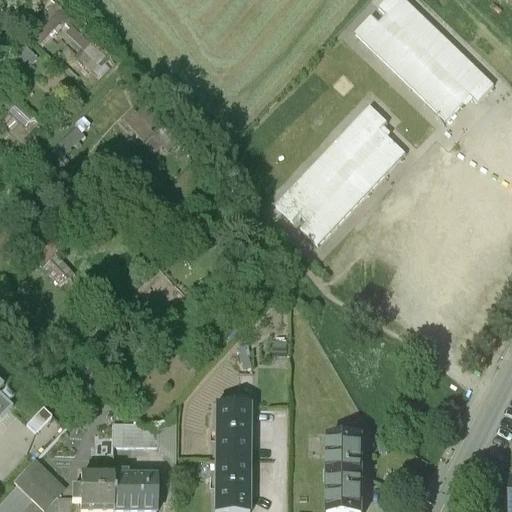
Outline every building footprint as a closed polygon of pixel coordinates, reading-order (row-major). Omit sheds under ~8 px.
[(371,0),(350,23),(356,29),(373,10),(382,0),(371,0)] [(371,19),(354,37),(446,124),(469,100),(477,107),(493,89),(400,0),(389,0),(378,12),(385,18),(378,25),(371,19)] [(29,33),(39,46),(65,27),(56,14),(29,33)] [(387,126),(369,109),(275,208),(292,225),(299,217),(306,224),(299,231),(317,248),(405,157),(380,133),(387,126)] [(0,411),(3,415),(15,403),(0,388),(0,387),(7,380),(0,373),(0,411)] [(249,409),(215,409),(215,463),(249,463),(249,409)] [(113,427),(94,427),(94,458),(113,458),(113,449),(113,427)] [(156,427),(113,427),(113,449),(156,449),(156,427)] [(361,511),(362,440),(328,440),(327,511),(361,511)] [(248,511),(249,463),(215,463),(214,511),(248,511)] [(62,493),(33,465),(14,484),(43,511),(62,493)] [(155,511),(156,480),(127,480),(127,474),(113,474),(113,478),(112,511),(155,511)] [(112,511),(113,478),(81,478),(81,489),(72,489),(72,504),(80,504),(80,511),(112,511)]
